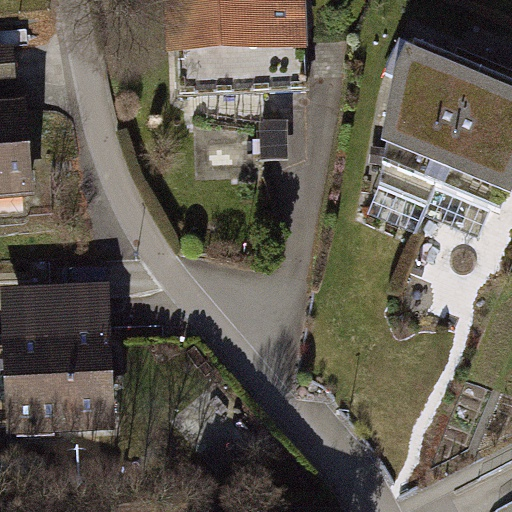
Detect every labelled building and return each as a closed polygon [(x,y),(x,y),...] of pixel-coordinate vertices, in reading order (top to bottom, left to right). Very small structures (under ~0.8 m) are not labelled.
[(299,67),(297,0),(195,0),(197,70),(299,67)] [(490,99),(406,65),(387,170),(449,194),(490,99)] [(511,216),(511,108),(490,99),(449,194),(510,221),(511,216)] [(0,210),(22,208),(15,113),(0,113),(0,210)] [(7,442),(111,438),(106,333),(2,338),(7,442)] [(511,511),(511,464),(467,486),(480,511),(511,511)]
